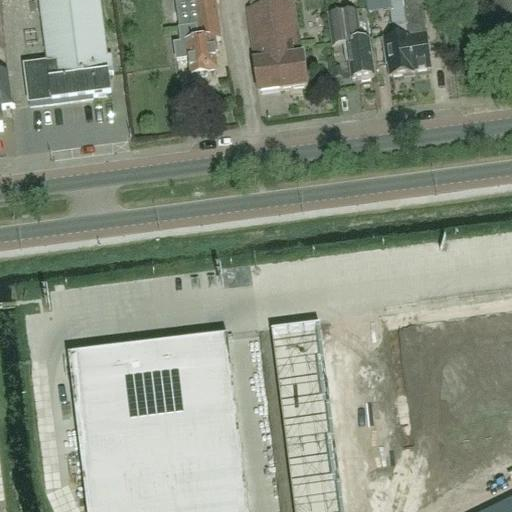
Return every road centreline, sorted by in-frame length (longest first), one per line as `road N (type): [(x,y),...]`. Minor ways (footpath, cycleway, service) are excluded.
road 1 (unclassified): [(511,261),(65,320)]
road 2 (tertiary): [(511,126),(87,183)]
road 3 (tertiary): [(95,226),(511,171)]
